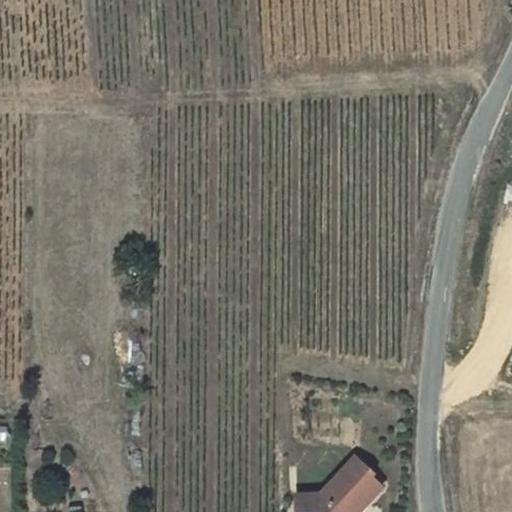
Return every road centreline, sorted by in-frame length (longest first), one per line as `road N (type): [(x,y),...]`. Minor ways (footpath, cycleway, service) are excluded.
road 1 (track): [(0,92),(435,73),(469,79),(496,96)]
road 2 (unclassified): [(431,511),(428,389),(459,182),(511,60)]
